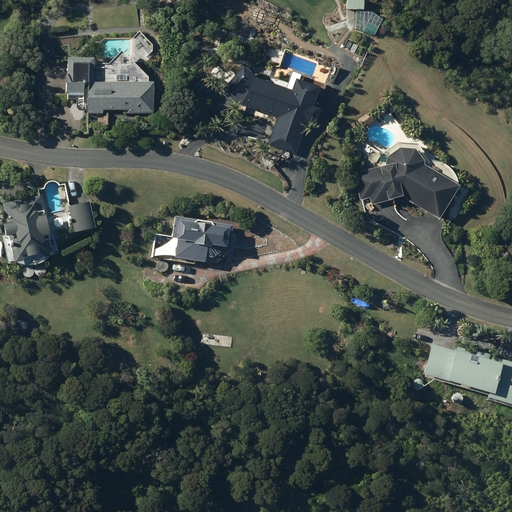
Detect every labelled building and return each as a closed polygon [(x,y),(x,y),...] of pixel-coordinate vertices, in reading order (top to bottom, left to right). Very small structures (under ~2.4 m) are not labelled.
[(356,12),(364,12),(364,0),(347,0),(347,12),(356,12)] [(364,12),(356,12),(356,31),(374,37),(383,21),(373,13),(364,12)] [(64,94),(64,100),(79,100),(79,112),(85,112),(85,114),(100,114),(100,111),(126,111),(126,114),(149,114),(149,84),(89,84),(89,60),(63,59),(63,76),(61,76),(61,94),(64,94)] [(239,106),(275,118),(266,146),(294,155),(304,124),(312,127),(317,111),(309,108),(315,90),(291,82),(288,92),(253,81),(239,69),(220,90),(239,106)] [(424,169),(421,166),(421,163),(411,151),(396,149),(385,157),(384,166),(352,174),(359,201),(368,198),(370,205),(399,197),(436,220),(456,188),(447,182),(450,178),(427,164),(424,169)] [(0,203),(3,221),(0,221),(0,238),(5,238),(10,264),(50,256),(37,196),(0,203)] [(88,203),(67,206),(71,233),(92,230),(88,203)] [(174,243),(171,260),(201,265),(201,263),(213,265),(226,256),(231,226),(173,217),(169,240),(171,240),(171,242),(174,243)] [(419,376),(484,398),(482,402),(504,409),(511,385),(511,365),(456,346),(454,353),(429,345),(419,376)]
